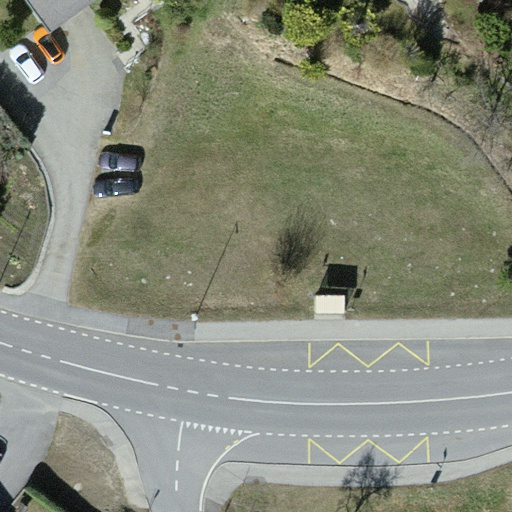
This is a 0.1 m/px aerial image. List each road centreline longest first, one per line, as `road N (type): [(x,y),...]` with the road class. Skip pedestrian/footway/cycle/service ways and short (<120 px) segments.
road 1 (tertiary): [(154,385),(363,405),(511,388)]
road 2 (tertiary): [(0,334),(154,385)]
road 3 (residential): [(204,511),(154,385)]
